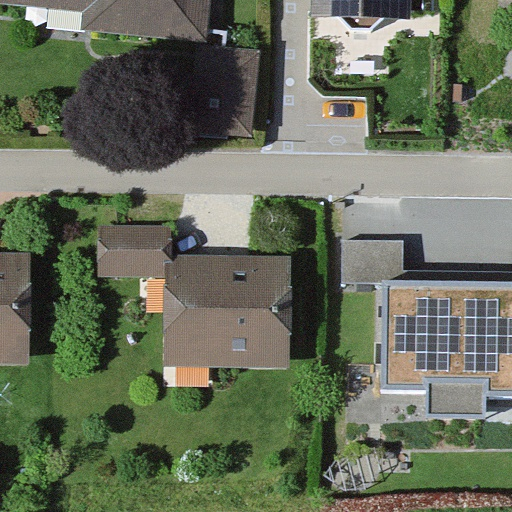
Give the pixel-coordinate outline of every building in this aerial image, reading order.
[(221,0),(0,0),(0,3),(86,13),(84,32),(216,47),(221,0)] [(317,0),(318,20),(416,20),(416,0),(317,0)] [(203,55),(200,135),(261,138),(264,58),(203,55)] [(173,368),(301,369),(302,262),(180,260),(180,236),(104,235),(104,280),(174,281),(173,368)] [(405,279),(406,237),(342,236),(341,278),(405,279)] [(0,363),(45,364),(46,257),(0,256),(0,363)] [(511,293),(384,294),(384,407),(427,407),(427,429),(488,429),(488,408),(511,408),(511,293)]
